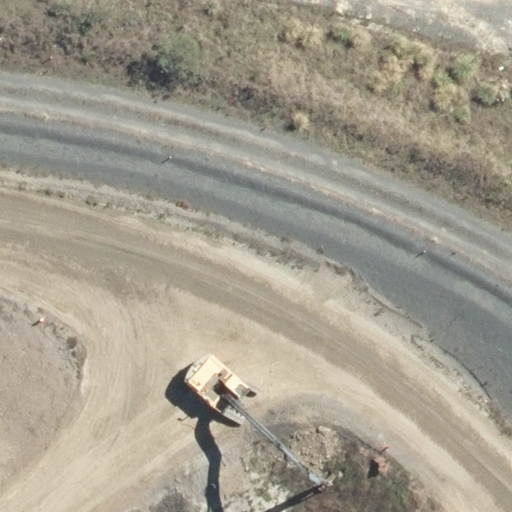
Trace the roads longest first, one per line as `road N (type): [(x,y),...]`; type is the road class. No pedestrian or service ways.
road 1 (track): [(0,153),(56,161),(280,278),(511,507)]
road 2 (track): [(92,511),(328,325)]
